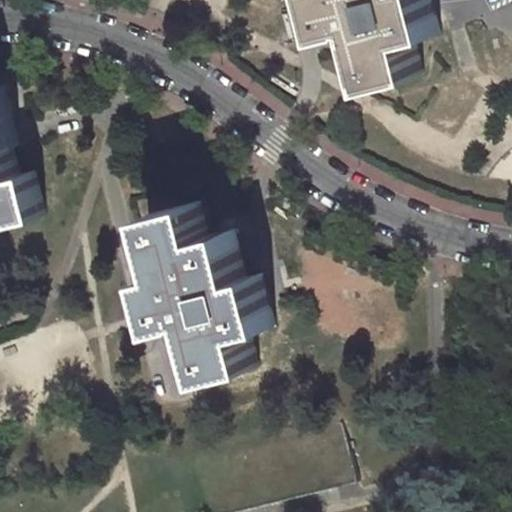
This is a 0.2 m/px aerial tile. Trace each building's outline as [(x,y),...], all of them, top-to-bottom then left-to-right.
[(262,25),(279,0),(250,0),(243,11),(262,25)] [(321,0),(330,32),(363,24),(378,81),(424,69),(416,35),(441,28),(434,0),(321,0)] [(0,83),(0,219),(13,216),(14,220),(47,212),(36,170),(21,174),(14,145),(22,143),(6,82),(0,83)] [(199,201),(151,214),(167,272),(151,277),(164,327),(194,320),(210,376),(259,363),(249,328),(274,322),(260,273),(246,276),(232,229),(208,234),(199,201)] [(347,406),(199,445),(215,505),(364,466),(347,406)]
